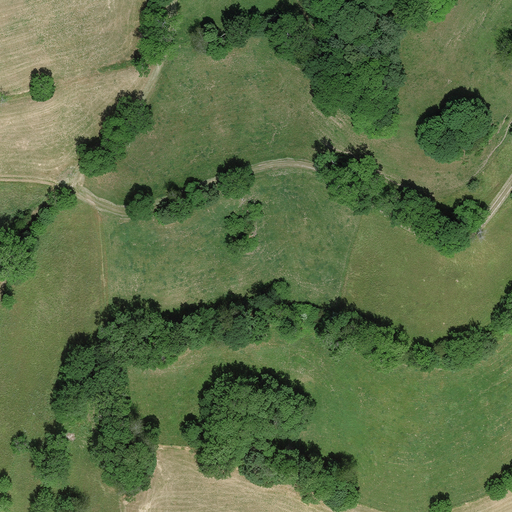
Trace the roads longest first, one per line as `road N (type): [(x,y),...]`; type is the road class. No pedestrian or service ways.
road 1 (track): [(511,182),(477,227),(451,240),(422,234),(326,171),(290,161),(143,211),(107,207),(48,182),(0,180)]
road 2 (track): [(0,285),(41,208),(144,103),(162,65),(175,0)]
